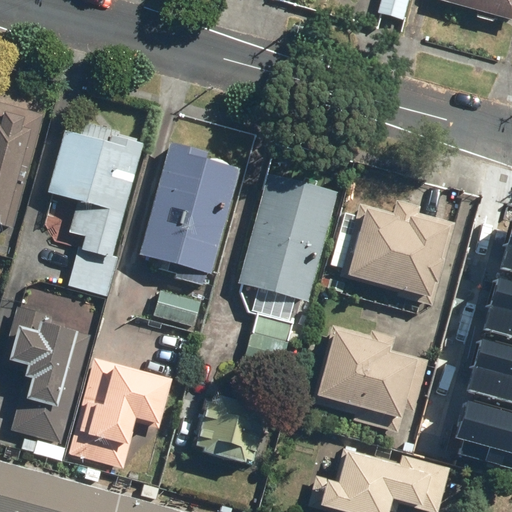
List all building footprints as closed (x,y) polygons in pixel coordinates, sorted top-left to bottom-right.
[(401,0),(381,0),(377,19),(396,23),(401,0)] [(511,0),(433,0),(507,20),(511,0)] [(45,108),(0,95),(0,220),(13,224),(45,108)] [(147,138),(78,118),(74,132),(60,128),(42,189),(73,198),(63,232),(75,235),(61,281),(101,293),(147,138)] [(234,157),(164,137),(127,264),(197,285),(234,157)] [(323,192),(257,173),(226,280),(292,299),(323,192)] [(389,205),(353,195),(332,273),(427,297),(447,222),(410,213),(413,201),(391,196),(389,205)] [(511,234),(505,233),(465,405),(511,415),(511,234)] [(197,296),(150,286),(143,318),(190,328),(197,296)] [(97,313),(28,294),(24,307),(8,302),(0,330),(0,356),(26,363),(10,421),(64,435),(97,313)] [(284,307),(241,297),(238,310),(249,313),(245,332),(277,339),(284,307)] [(391,333),(317,308),(287,397),(395,434),(420,361),(385,350),(391,333)] [(172,374),(96,354),(72,448),(116,459),(127,418),(159,426),(172,374)] [(273,407),(211,392),(198,447),(260,462),(273,407)] [(219,511),(222,501),(0,446),(0,511),(219,511)] [(391,460),(340,449),(332,484),(309,479),(303,505),(336,511),(381,511),(383,504),(418,511),(436,511),(449,459),(394,447),(391,460)]
